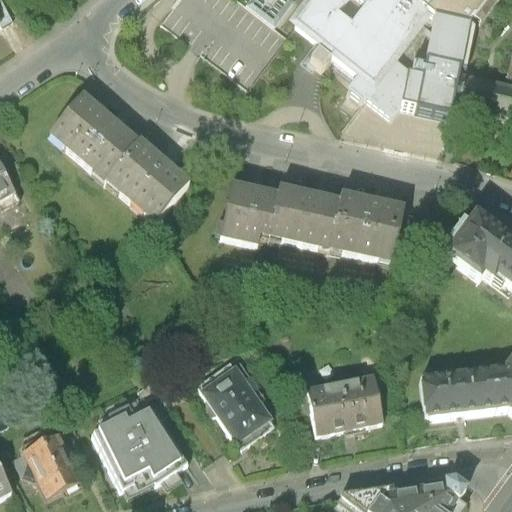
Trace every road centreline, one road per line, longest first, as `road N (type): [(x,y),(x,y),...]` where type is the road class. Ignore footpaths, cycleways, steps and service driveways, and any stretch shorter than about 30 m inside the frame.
road 1 (residential): [(78,43),(128,91),(201,127),(475,184),(511,200)]
road 2 (residential): [(230,511),(430,469),(511,488)]
